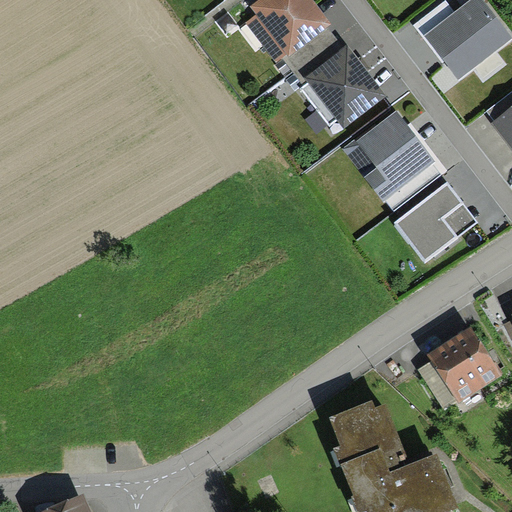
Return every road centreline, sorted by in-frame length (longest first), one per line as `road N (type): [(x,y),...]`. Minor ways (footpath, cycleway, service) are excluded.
road 1 (residential): [(135,488),(193,461),(511,249)]
road 2 (residential): [(347,0),(511,205)]
road 3 (residential): [(135,488),(0,490)]
